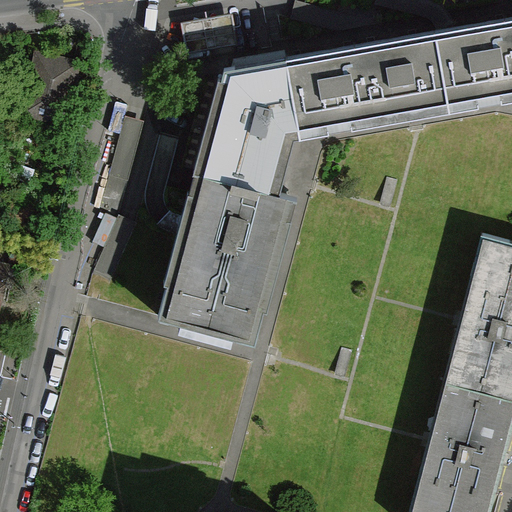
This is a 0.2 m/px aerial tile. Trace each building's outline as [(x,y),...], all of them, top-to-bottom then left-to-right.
[(511,11),(503,13),(511,66),(511,11)] [(511,92),(511,66),(503,13),(424,27),(438,105),(511,92)] [(351,39),(365,118),(438,105),(424,27),(351,39)] [(365,118),(351,39),(274,52),(287,131),(365,118)] [(287,131),(274,52),(215,63),(188,159),(273,180),(287,131)] [(78,63),(39,54),(26,113),(64,122),(71,91),(78,63)] [(88,65),(78,63),(71,91),(82,93),(88,65)] [(273,180),(188,159),(144,314),(255,346),(299,188),(273,180)] [(37,202),(8,196),(1,230),(30,236),(37,202)] [(511,240),(484,233),(408,511),(486,511),(511,417),(511,240)]
